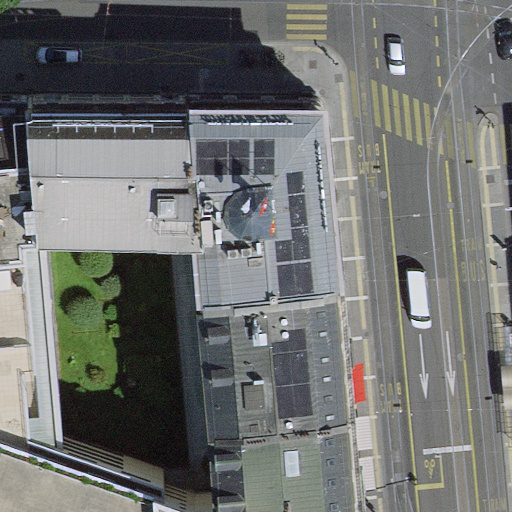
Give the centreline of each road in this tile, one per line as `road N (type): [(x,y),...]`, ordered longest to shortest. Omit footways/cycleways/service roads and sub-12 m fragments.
road 1 (secondary): [(411,36),(444,511)]
road 2 (residential): [(411,36),(182,0)]
